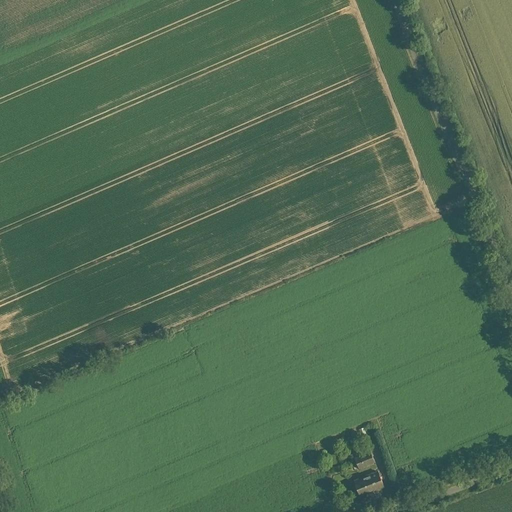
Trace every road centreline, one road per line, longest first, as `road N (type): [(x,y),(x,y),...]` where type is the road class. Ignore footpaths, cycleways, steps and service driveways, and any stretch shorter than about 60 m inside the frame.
road 1 (track): [(393,0),(511,306)]
road 2 (unclassified): [(511,468),(395,511)]
